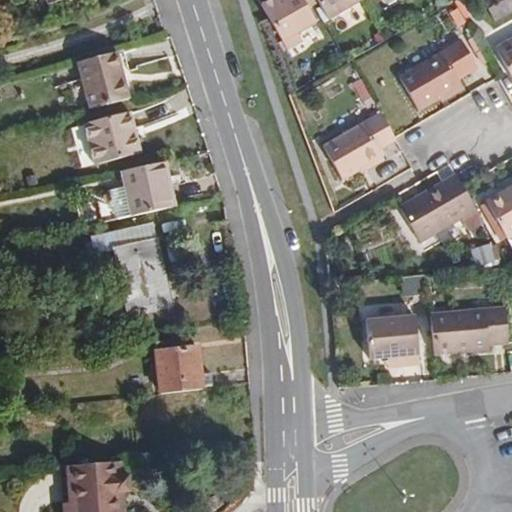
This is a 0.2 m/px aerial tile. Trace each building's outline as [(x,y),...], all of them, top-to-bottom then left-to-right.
[(319,16),(310,0),(260,0),(260,1),(284,45),(303,34),(299,27),(319,16)] [(327,12),(320,0),(312,0),(321,15),(327,12)] [(346,0),(320,0),(327,12),(346,0)] [(461,0),(454,0),(467,23),(472,20),(461,0)] [(465,23),(455,5),(448,9),(457,27),(465,23)] [(466,85),(461,79),(482,66),(462,35),(438,50),(431,40),(412,51),(419,62),(399,74),(422,112),(466,85)] [(511,36),(495,46),(511,76),(511,36)] [(132,98),(119,50),(79,60),(91,109),(132,98)] [(372,102),(358,77),(350,82),(363,107),(372,102)] [(133,111),(88,121),(97,162),(142,152),(133,111)] [(392,140),(378,113),(321,143),(340,178),(383,156),(378,148),(392,140)] [(179,208),(169,161),(125,170),(128,184),(117,186),(122,211),(133,209),(135,217),(179,208)] [(483,222),(462,185),(456,175),(402,206),(422,239),(458,218),(466,232),(483,222)] [(511,180),(484,196),(505,234),(506,233),(511,230),(511,180)] [(174,282),(163,230),(100,243),(103,258),(125,254),(131,284),(139,319),(173,313),(167,283),(174,282)] [(490,241),(470,248),(476,268),(496,261),(490,241)] [(424,274),(399,276),(401,296),(426,294),(424,274)] [(180,311),(174,282),(167,283),(173,313),(180,311)] [(139,319),(131,284),(115,287),(123,321),(139,319)] [(508,338),(504,302),(427,309),(431,354),(489,348),(488,340),(508,338)] [(366,351),(385,350),(387,367),(416,364),(411,311),(363,316),(366,351)] [(203,374),(200,347),(190,349),(189,342),(159,345),(166,393),(205,387),(203,374)] [(218,385),(216,371),(203,374),(205,387),(218,385)] [(115,511),(114,494),(129,492),(129,476),(113,477),(112,462),(69,466),(73,500),(63,502),(62,511),(115,511)]
